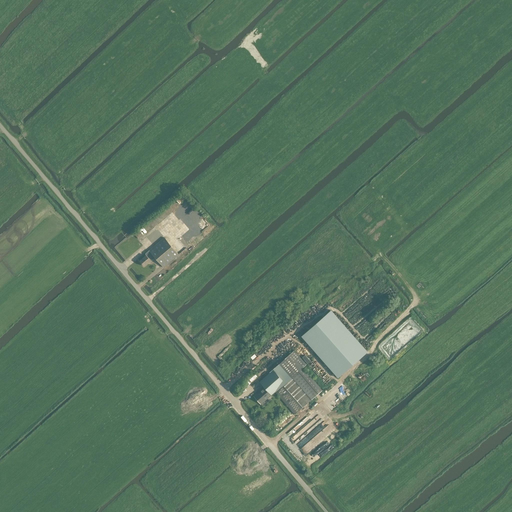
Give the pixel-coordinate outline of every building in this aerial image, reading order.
[(183,193),(176,200),(181,206),(188,199),(183,193)] [(147,225),(142,229),(145,234),(151,229),(147,225)] [(180,250),(187,246),(178,234),(171,238),(180,250)] [(164,269),(179,257),(165,240),(146,257),(147,258),(140,263),(145,268),(151,263),(153,260),(154,261),(156,260),(164,269)] [(302,338),(339,380),(369,353),(332,312),(302,338)] [(295,352),(260,383),(272,397),(276,393),(296,416),(323,392),(304,370),(307,366),(295,352)] [(308,365),(311,363),(306,356),(303,359),(308,365)] [(249,379),(250,380),(252,383),(258,378),(255,374),(249,379)] [(255,398),(262,406),(272,397),(265,389),(255,398)] [(325,416),(300,438),(303,442),(328,420),(325,416)]
